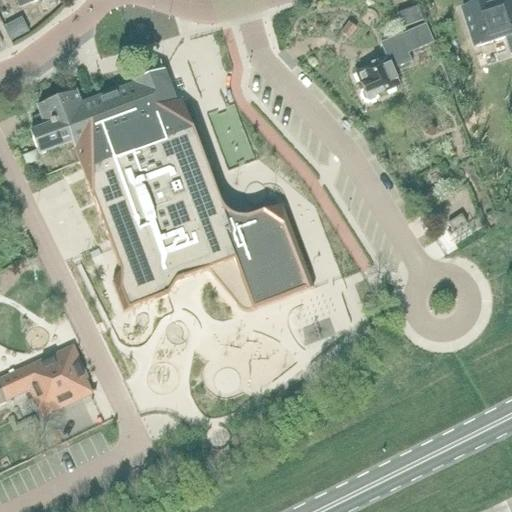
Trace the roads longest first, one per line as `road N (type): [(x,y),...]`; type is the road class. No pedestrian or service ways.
road 1 (unclassified): [(243,4),(262,59),(365,178),(426,278)]
road 2 (unknown): [(128,411),(0,151)]
road 3 (primary): [(315,511),(511,415)]
road 4 (tertiary): [(0,74),(54,44),(105,0)]
